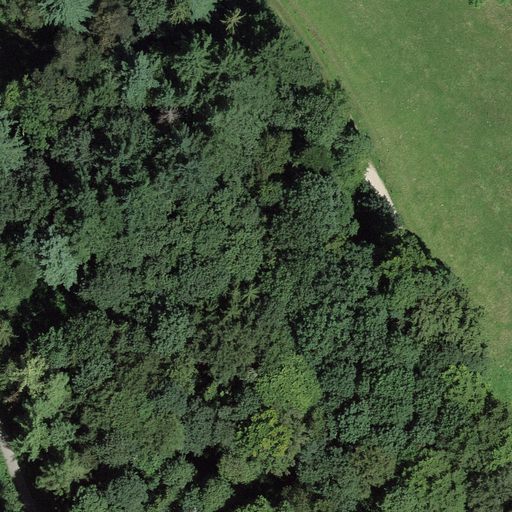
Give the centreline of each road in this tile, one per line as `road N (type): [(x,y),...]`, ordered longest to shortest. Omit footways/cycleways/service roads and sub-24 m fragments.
road 1 (track): [(80,0),(187,50),(354,147),(425,302),(497,511)]
road 2 (track): [(272,0),(354,147)]
